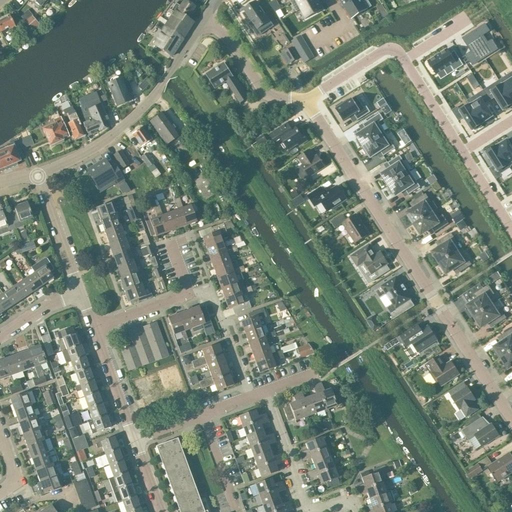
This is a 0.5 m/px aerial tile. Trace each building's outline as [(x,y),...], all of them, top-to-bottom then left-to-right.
[(173,13),(165,26),(183,39),(194,23),(187,18),(194,7),(193,6),(195,2),(192,0),(187,0),(186,2),(184,0),(180,6),(175,3),(170,11),(173,13)] [(298,0),(296,1),(301,10),(318,1),(317,0),(298,0)] [(361,0),(351,0),(343,6),(351,20),(368,10),(367,9),(372,7),(367,0),(366,0),(363,2),(361,0)] [(318,1),(301,10),(306,19),(323,10),(318,1)] [(256,2),(244,10),(252,22),(249,24),(254,32),(264,25),(267,30),(273,27),(256,2)] [(381,4),(377,7),(380,13),(385,10),(381,4)] [(26,23),(28,26),(30,28),(33,32),(40,26),(32,17),(32,16),(27,10),(20,16),(26,23)] [(10,33),(16,29),(9,16),(0,20),(0,28),(1,32),(7,29),(10,33)] [(183,39),(165,26),(153,45),(172,57),(183,39)] [(470,39),(460,45),(470,60),(490,47),(493,53),(504,45),(492,28),(478,37),(480,41),(474,45),(470,39)] [(301,36),(291,41),(305,63),(314,58),(301,36)] [(292,48),(285,52),(291,63),(298,58),(292,48)] [(447,52),(429,63),(438,79),(452,70),(455,74),(464,69),(455,54),(451,57),(447,52)] [(225,63),(206,75),(215,89),(227,82),(227,81),(229,85),(231,83),(237,92),(234,94),(240,103),(248,98),(236,79),(235,80),(233,77),(234,77),(225,63)] [(511,72),(499,81),(511,101),(511,72)] [(367,79),(364,75),(357,79),(360,84),(367,79)] [(121,78),(108,84),(117,106),(130,101),(127,93),(132,91),(127,79),(122,81),(121,78)] [(146,79),(138,87),(142,91),(150,83),(146,79)] [(483,91),(489,101),(495,98),(503,111),(505,109),(506,111),(511,107),(511,105),(511,104),(511,101),(499,81),(483,91)] [(483,91),(467,101),(482,124),(493,117),(484,104),(489,101),(483,91)] [(337,109),(335,111),(342,121),(349,116),(352,122),(369,110),(362,101),(359,104),(354,97),(343,104),(342,103),(336,108),(337,109)] [(383,99),(377,103),(380,109),(387,105),(383,99)] [(457,108),(452,111),(458,121),(463,118),(471,131),(474,129),(475,131),(481,127),(480,125),(482,124),(467,101),(468,104),(459,110),(457,108)] [(110,127),(99,102),(88,107),(87,103),(80,106),(85,122),(82,123),(88,136),(110,127)] [(70,122),(66,124),(74,140),(85,135),(72,107),(63,111),(65,117),(67,116),(70,122)] [(162,112),(150,122),(166,145),(179,135),(162,112)] [(361,148),(385,133),(378,123),(383,120),(379,114),(363,125),(366,130),(357,136),(358,138),(356,139),(362,148),(361,148)] [(59,144),(59,143),(63,140),(63,139),(68,137),(60,117),(53,120),(54,123),(42,129),(49,146),(50,146),(51,147),(59,144)] [(299,147),(307,141),(303,135),(301,136),(295,126),(291,129),(287,124),(270,135),(277,146),(283,142),(288,150),(285,153),(298,145),(299,147)] [(137,131),(133,134),(142,146),(143,146),(148,152),(158,145),(150,134),(148,135),(142,127),(140,129),(139,128),(137,130),(137,131)] [(385,133),(361,148),(362,148),(368,156),(369,155),(371,157),(376,153),(377,154),(380,152),(383,157),(395,149),(385,133)] [(260,148),(268,143),(263,135),(255,140),(260,148)] [(30,136),(18,141),(22,149),(33,144),(30,136)] [(0,172),(17,165),(16,162),(18,161),(18,160),(23,158),(16,139),(10,141),(10,142),(11,145),(0,149),(0,172)] [(511,147),(507,140),(496,147),(510,168),(510,167),(511,165),(511,147)] [(496,147),(486,153),(494,166),(489,170),(495,180),(501,176),(500,174),(510,168),(496,147)] [(308,178),(324,167),(317,156),(314,158),(309,150),(298,158),(303,165),(301,166),(308,178)] [(129,164),(121,151),(113,155),(122,169),(129,164)] [(148,168),(154,164),(146,153),(141,157),(148,168)] [(386,186),(387,187),(410,172),(399,156),(388,163),(391,168),(387,170),(388,171),(382,175),(383,177),(381,178),(387,186),(386,186)] [(105,160),(86,170),(97,187),(100,191),(113,183),(115,185),(123,180),(115,166),(110,169),(105,160)] [(420,187),(410,172),(387,187),(393,195),(394,194),(396,196),(401,192),(402,192),(405,190),(408,195),(420,187)] [(204,175),(194,181),(205,200),(215,194),(204,175)] [(327,212),(336,206),(346,200),(342,194),(343,193),(340,187),(338,188),(337,187),(324,195),(320,190),(321,189),(321,188),(308,197),(314,207),(321,202),(327,212)] [(289,194),(293,199),(298,195),(295,190),(289,194)] [(413,225),(433,212),(438,209),(433,202),(431,203),(425,194),(414,202),(417,207),(414,209),(407,214),(408,216),(408,217),(413,225)] [(116,214),(111,202),(95,208),(100,220),(116,214)] [(175,204),(177,208),(179,207),(186,226),(197,222),(190,205),(183,208),(181,202),(175,204)] [(15,210),(9,212),(15,229),(24,226),(22,222),(32,218),(27,203),(14,207),(15,210)] [(131,208),(127,210),(132,222),(140,219),(136,207),(131,208)] [(177,210),(170,213),(176,229),(186,226),(179,207),(177,208),(177,210)] [(160,210),(155,212),(157,217),(145,222),(150,236),(154,235),(155,237),(165,233),(159,214),(161,213),(160,210)] [(0,229),(2,234),(8,231),(15,229),(9,212),(3,215),(2,211),(0,212),(0,229)] [(438,218),(433,212),(413,225),(418,232),(419,233),(421,235),(428,230),(428,231),(431,229),(434,234),(449,224),(442,215),(438,218)] [(119,213),(116,214),(100,220),(104,231),(120,226),(118,220),(122,219),(119,213)] [(165,233),(176,229),(170,213),(162,215),(161,213),(159,214),(165,233)] [(458,215),(452,219),(455,224),(456,225),(464,219),(461,214),(458,215)] [(335,229),(336,228),(343,224),(355,243),(369,235),(364,228),(363,228),(360,223),(355,215),(346,221),(343,215),(331,222),(335,229)] [(212,234),(202,238),(206,248),(222,242),(220,235),(226,233),(223,223),(210,228),(212,234)] [(124,238),(120,226),(104,231),(108,243),(124,238)] [(20,241),(27,238),(25,232),(18,234),(20,241)] [(438,264),(459,251),(454,244),(457,243),(451,233),(439,241),(442,246),(439,248),(433,253),(434,255),(433,256),(438,264)] [(108,243),(112,255),(128,249),(124,238),(108,243)] [(19,247),(21,253),(36,248),(33,241),(19,247)] [(222,242),(206,248),(209,258),(228,252),(229,254),(231,254),(233,253),(231,247),(225,250),(225,249),(222,242)] [(153,254),(150,245),(145,247),(147,252),(144,253),(145,257),(148,256),(153,254)] [(377,271),(381,276),(390,271),(386,265),(388,264),(380,253),(376,255),(369,245),(351,257),(357,267),(364,262),(372,274),(377,271)] [(132,248),(128,249),(112,255),(117,267),(133,261),(130,254),(133,253),(134,252),(132,248)] [(463,257),(459,251),(438,264),(443,272),(445,272),(446,274),(453,270),(456,268),(460,273),(472,265),(465,256),(463,257)] [(228,252),(209,258),(213,268),(230,262),(234,261),(231,254),(229,254),(228,252)] [(34,273),(42,286),(53,278),(49,272),(53,269),(46,259),(44,259),(31,268),(34,273)] [(137,272),(133,261),(117,267),(121,278),(137,272)] [(230,262),(213,268),(217,278),(235,271),(236,275),(241,273),(239,268),(232,270),(232,269),(230,262)] [(235,271),(217,278),(220,288),(237,282),(234,275),(236,275),(235,271)] [(137,272),(121,278),(122,282),(120,283),(123,291),(141,284),(137,272)] [(34,273),(23,280),(32,293),(42,286),(34,273)] [(379,299),(382,297),(386,294),(393,304),(386,308),(393,320),(412,308),(408,301),(410,299),(405,291),(406,290),(405,290),(404,290),(402,287),(403,286),(402,286),(396,278),(377,290),(375,291),(379,299)] [(32,293),(23,280),(13,287),(21,299),(32,293)] [(237,282),(220,288),(224,299),(241,293),(243,292),(244,295),(246,294),(248,293),(246,288),(244,288),(241,281),(237,282)] [(146,282),(141,284),(123,291),(125,290),(127,294),(124,295),(127,303),(129,302),(130,305),(146,299),(142,289),(148,287),(146,282)] [(473,317),(473,318),(493,304),(489,298),(494,294),(488,285),(474,294),(477,299),(474,302),(467,306),(469,308),(468,310),(473,317)] [(21,299),(13,287),(2,294),(11,307),(21,299)] [(241,293),(224,299),(228,309),(232,308),(234,314),(239,312),(250,308),(248,301),(246,302),(244,295),(243,292),(241,293)] [(0,312),(1,313),(11,307),(2,294),(0,295),(0,312)] [(498,311),(493,304),(473,318),(478,325),(480,325),(481,327),(488,323),(491,321),(494,326),(506,319),(500,309),(498,311)] [(184,331),(202,325),(206,336),(214,333),(205,307),(199,309),(198,306),(178,314),(184,331)] [(240,322),(244,332),(261,326),(266,324),(263,318),(266,317),(263,308),(249,313),(251,318),(240,322)] [(187,339),(184,331),(178,314),(167,318),(174,335),(181,332),(184,341),(187,339)] [(377,323),(373,317),(367,321),(371,327),(377,323)] [(168,357),(156,322),(129,332),(133,345),(120,350),(128,371),(168,357)] [(266,324),(261,326),(244,332),(248,343),(266,336),(267,339),(271,337),(270,332),(268,332),(266,324)] [(439,345),(439,344),(428,327),(421,331),(417,325),(396,339),(396,340),(400,337),(407,347),(412,344),(418,352),(436,340),(439,345)] [(61,338),(65,350),(79,345),(75,332),(73,333),(70,327),(55,332),(58,339),(61,338)] [(500,359),(511,351),(511,328),(501,336),(504,341),(501,343),(494,348),(496,350),(495,351),(500,359)] [(248,343),(251,353),(268,347),(265,340),(267,339),(266,336),(248,343)] [(49,342),(43,345),(48,357),(54,354),(49,342)] [(191,362),(192,365),(222,354),(218,344),(201,350),(204,357),(191,362)] [(304,357),(314,354),(308,344),(300,347),(304,357)] [(34,345),(27,347),(28,350),(34,367),(46,363),(40,346),(35,348),(34,345)] [(68,364),(70,363),(70,362),(84,357),(79,345),(65,350),(61,352),(66,364),(68,364)] [(271,354),(268,347),(251,353),(255,363),(274,356),(275,359),(277,358),(279,357),(277,352),(271,354)] [(28,350),(16,355),(22,372),(34,367),(28,350)] [(511,351),(500,359),(505,367),(507,367),(508,369),(511,366),(511,351)] [(194,369),(206,364),(209,371),(226,364),(222,354),(192,365),(194,369)] [(16,355),(4,359),(11,376),(22,372),(16,355)] [(189,355),(182,358),(184,364),(191,362),(189,355)] [(274,356),(255,363),(259,373),(280,366),(278,360),(277,358),(275,359),(274,356)] [(0,379),(11,376),(4,359),(4,357),(0,358),(0,379)] [(88,369),(84,357),(70,362),(70,363),(74,374),(88,369)] [(441,386),(459,375),(451,362),(443,367),(442,364),(443,363),(439,357),(425,366),(436,384),(437,383),(438,381),(441,386)] [(199,382),(200,385),(230,374),(226,364),(209,371),(211,378),(199,382)] [(92,381),(88,369),(74,374),(78,386),(92,381)] [(201,389),(214,384),(216,391),(233,385),(230,374),(200,385),(201,389)] [(80,391),(83,397),(96,392),(92,381),(78,386),(74,387),(76,393),(80,391)] [(321,383),(317,385),(326,410),(327,412),(328,411),(328,409),(341,404),(336,389),(331,391),(330,389),(324,391),(321,383)] [(467,388),(464,383),(448,393),(451,398),(459,410),(461,409),(466,417),(477,410),(472,402),(475,400),(467,387),(467,388)] [(315,394),(309,396),(316,413),(324,410),(325,413),(327,412),(326,410),(317,385),(312,386),(315,394)] [(42,394),(44,400),(53,397),(50,390),(42,394)] [(301,390),(296,392),(305,415),(305,417),(306,419),(308,419),(307,416),(316,413),(309,396),(304,398),(301,390)] [(31,391),(9,399),(14,411),(31,405),(34,403),(32,399),(33,397),(31,391)] [(101,404),(96,392),(83,397),(87,409),(101,404)] [(305,415),(296,392),(292,394),(295,401),(288,404),(289,405),(283,408),(287,421),(294,419),(295,421),(303,418),(304,420),(306,419),(305,417),(305,415)] [(53,397),(44,400),(46,406),(55,403),(53,397)] [(433,402),(428,405),(432,410),(436,407),(433,402)] [(105,416),(101,404),(87,409),(91,421),(105,416)] [(35,416),(31,405),(14,411),(18,423),(35,416)] [(239,426),(240,427),(267,418),(265,413),(257,416),(255,410),(238,416),(241,425),(239,426)] [(55,423),(61,420),(59,414),(53,417),(55,423)] [(39,429),(35,416),(18,423),(23,435),(39,429)] [(71,420),(70,416),(64,418),(68,429),(76,426),(73,419),(71,420)] [(87,423),(91,433),(109,427),(105,416),(91,421),(87,423)] [(243,429),(246,437),(263,431),(261,425),(268,422),(267,418),(240,427),(240,430),(243,429)] [(488,426),(483,418),(463,431),(469,440),(475,436),(482,447),(495,439),(497,439),(500,437),(500,435),(497,431),(496,431),(491,424),(488,426)] [(44,440),(39,429),(23,435),(27,447),(44,440)] [(247,446),(247,448),(274,438),(273,434),(265,436),(263,431),(246,437),(249,445),(247,446)] [(74,446),(86,442),(84,435),(72,439),(74,446)] [(100,442),(95,444),(97,449),(102,447),(104,454),(118,449),(114,437),(100,442)] [(299,452),(301,457),(326,447),(328,446),(327,445),(325,445),(322,437),(305,443),(307,449),(299,452)] [(250,449),(253,457),(270,451),(268,445),(276,443),(274,438),(247,448),(248,450),(250,449)] [(27,447),(31,458),(48,452),(44,440),(27,447)] [(197,500),(175,440),(156,446),(178,508),(175,508),(176,511),(210,511),(205,497),(197,500)] [(88,448),(86,442),(74,446),(76,452),(88,448)] [(70,444),(64,446),(66,452),(72,449),(70,444)] [(311,458),(313,464),(330,457),(326,449),(329,448),(328,446),(326,447),(301,457),(303,461),(311,458)] [(118,449),(104,454),(109,466),(123,461),(121,456),(123,455),(123,454),(121,448),(118,449)] [(254,466),(255,468),(282,458),(280,454),(272,457),(270,451),(253,457),(256,466),(254,466)] [(52,464),(48,452),(31,458),(35,470),(52,464)] [(497,483),(511,473),(511,456),(510,453),(487,468),(497,483)] [(307,472),(309,477),(336,466),(335,465),(333,466),(330,457),(313,464),(315,469),(307,472)] [(282,458),(255,468),(255,470),(257,470),(260,478),(278,472),(275,465),(283,463),(282,458)] [(123,461),(109,466),(113,478),(127,472),(123,461)] [(59,475),(57,471),(55,471),(52,464),(35,470),(39,482),(56,475),(59,475)] [(470,479),(483,471),(478,464),(466,473),(470,479)] [(336,466),(309,477),(311,482),(318,478),(321,484),(338,478),(334,469),(337,468),(336,466)] [(79,467),(72,470),(75,476),(81,473),(79,467)] [(113,478),(108,480),(112,491),(131,484),(129,480),(131,479),(132,478),(130,471),(127,472),(113,478)] [(357,491),(382,482),(386,481),(385,476),(379,475),(378,472),(361,478),(363,484),(355,487),(357,491)] [(56,475),(39,482),(37,483),(39,489),(42,488),(44,494),(61,488),(56,476),(56,475)] [(254,484),(258,495),(283,486),(282,481),(274,484),(272,478),(254,484)] [(75,489),(88,484),(86,479),(73,483),(75,489)] [(368,498),(386,492),(383,484),(387,483),(386,481),(382,482),(357,491),(358,496),(366,493),(368,498)] [(90,490),(88,484),(75,489),(77,494),(90,490)] [(131,484),(112,491),(117,503),(122,501),(135,496),(131,484)] [(285,490),(283,486),(258,495),(262,505),(279,499),(277,493),(285,490)] [(92,495),(90,490),(77,494),(79,500),(92,495)] [(390,491),(386,492),(368,498),(370,504),(363,507),(364,511),(386,504),(389,503),(392,502),(394,501),(390,491)] [(94,501),(92,495),(79,500),(81,506),(94,501)] [(135,496),(122,501),(125,511),(128,511),(140,508),(135,496)] [(274,511),(291,506),(289,502),(281,504),(279,499),(262,505),(264,511),(274,511)] [(96,506),(94,501),(81,506),(83,511),(96,506)] [(392,511),(390,505),(392,504),(392,502),(389,503),(386,504),(364,511),(392,511)]
